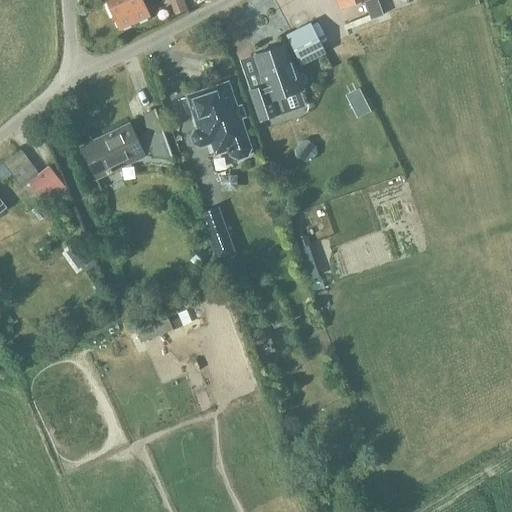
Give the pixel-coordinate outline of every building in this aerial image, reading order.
[(120,31),(149,18),(141,0),(106,0),(116,21),(120,31)] [(183,0),(169,0),(176,16),(188,12),(183,0)] [(336,0),(340,10),(366,0),(369,0),(370,0),(363,3),(369,17),(343,27),(345,31),(342,32),(343,36),(347,35),(347,36),(387,21),(385,16),(389,15),(390,17),(389,14),(390,14),(384,0),(336,0)] [(286,34),(301,66),(326,54),(311,22),(286,34)] [(293,75),(283,47),(276,49),(273,48),(264,51),(262,54),(255,56),(265,87),(250,92),(260,121),(285,113),(280,99),(302,91),(296,74),(293,75)] [(227,150),(229,154),(231,154),(232,155),(239,159),(247,156),(250,148),(228,84),(190,97),(201,128),(194,130),(191,138),(193,145),(201,149),(213,145),(216,154),(227,150)] [(360,90),(347,97),(358,119),(371,113),(360,90)] [(131,124),(80,148),(88,165),(96,182),(146,158),(145,155),(173,160),(155,110),(145,113),(149,130),(138,139),(131,124)] [(300,144),(295,151),(296,158),(303,163),(311,162),(316,155),(315,147),(308,142),(300,144)] [(21,154),(5,166),(12,176),(19,185),(22,189),(29,184),(33,189),(43,182),(38,175),(21,154)] [(63,185),(50,195),(57,205),(70,196),(63,185)] [(199,214),(217,262),(236,256),(218,207),(199,214)] [(306,239),(294,243),(296,250),(307,246),(308,246),(306,239)] [(79,244),(66,253),(77,270),(80,268),(83,274),(94,267),(79,244)] [(204,250),(192,262),(201,271),(213,259),(204,250)] [(178,319),(168,323),(172,331),(181,327),(178,319)] [(254,333),(253,337),(254,341),(258,342),(262,341),(264,337),(262,333),(258,331),(254,333)] [(12,341),(3,347),(9,356),(18,349),(12,341)]
